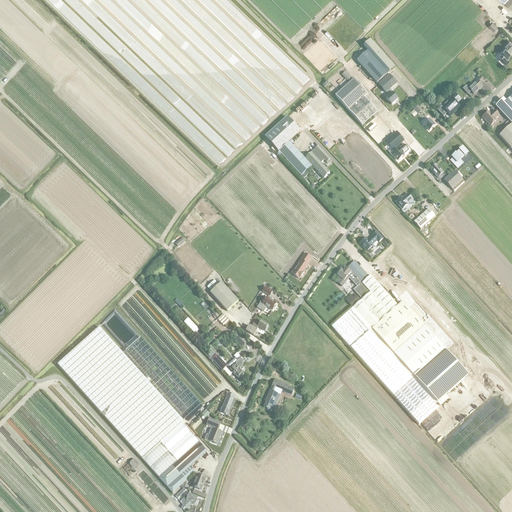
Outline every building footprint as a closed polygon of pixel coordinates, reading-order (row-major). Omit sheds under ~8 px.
[(511,0),(501,0),(511,10),(511,9),(511,0)] [(305,50),(321,68),(329,61),(334,57),(318,39),(305,50)] [(377,84),(388,73),(395,67),(370,40),(363,46),(368,51),(356,61),(377,84)] [(509,60),(507,57),(511,54),(509,52),(511,49),(511,44),(509,41),(503,46),(505,48),(500,53),(502,56),(500,58),(505,64),(509,60)] [(352,79),(346,72),(342,75),(348,82),(352,79)] [(385,98),(391,104),(392,105),(398,100),(395,96),(396,96),(393,92),(390,90),(397,83),(389,74),(378,84),(386,94),(386,93),(389,96),(385,98)] [(468,89),(466,87),(463,89),(468,95),(471,92),(474,95),(483,87),(480,84),(483,81),(479,76),(476,80),(477,81),(468,89)] [(335,96),(362,126),(377,113),(364,98),(368,94),(354,79),(335,96)] [(447,101),(450,104),(451,104),(454,101),(457,104),(461,100),(455,94),(447,101)] [(511,124),(511,125),(500,136),(511,149),(511,96),(509,99),(511,102),(511,124)] [(506,104),(502,99),(495,106),(500,112),(507,106),(506,104)] [(441,107),(437,110),(443,117),(447,113),(450,117),(461,107),(457,104),(454,101),(451,104),(445,110),(441,107)] [(415,103),(411,107),(418,115),(422,111),(421,109),(422,108),(424,109),(426,107),(422,104),(419,107),(415,103)] [(490,114),(495,119),(499,115),(494,111),(490,114)] [(495,119),(490,114),(488,112),(482,118),(490,126),(496,121),(495,119)] [(318,146),(314,150),(311,153),(305,158),(289,141),(301,130),(287,116),(265,136),(301,175),(312,165),(323,178),(329,173),(320,163),(324,160),(326,162),(330,159),(318,146)] [(429,119),(423,125),(429,131),(435,125),(429,119)] [(385,141),(393,150),(395,152),(392,154),(398,161),(404,156),(403,155),(409,151),(404,145),(403,145),(402,143),(404,141),(396,132),(393,135),(389,130),(382,136),(386,141),(385,141)] [(463,163),(460,160),(461,160),(460,159),(464,156),(468,153),(462,147),(459,151),(456,154),(455,154),(452,157),(453,159),(451,161),(457,168),(463,163)] [(438,178),(443,172),(436,164),(430,169),(438,178)] [(464,182),(462,180),(454,171),(444,180),(454,192),(464,182)] [(396,202),(402,210),(413,200),(408,194),(402,198),(401,197),(396,202)] [(420,230),(435,217),(428,209),(414,222),(420,230)] [(372,245),(376,241),(378,243),(383,239),(376,231),(372,235),(373,236),(368,241),(366,238),(360,243),(367,251),(373,246),(372,245)] [(185,241),(182,238),(175,244),(178,248),(185,241)] [(304,273),(303,272),(308,265),(306,264),(311,257),(305,253),(298,263),(299,264),(294,271),(293,270),(291,273),(299,279),(304,273)] [(376,334),(438,403),(468,376),(424,327),(402,302),(398,306),(380,286),(371,276),(369,277),(355,262),(354,262),(348,268),(344,272),(341,270),(340,269),(337,271),(339,273),(337,275),(340,278),(337,283),(343,287),(347,282),(350,278),(357,286),(353,290),(362,300),(353,308),(332,327),(351,348),(352,349),(369,368),(419,425),(437,409),(388,354),(373,337),(376,334)] [(227,312),(238,301),(221,283),(210,293),(227,312)] [(262,292),(270,297),(273,292),(265,287),(262,292)] [(355,296),(348,302),(352,307),(360,301),(355,296)] [(261,303),(258,308),(264,312),(267,307),(273,310),(274,309),(275,309),(276,307),(276,306),(277,304),(267,298),(263,304),(261,303)] [(254,336),(257,331),(256,330),(258,327),(265,332),(268,326),(261,321),(259,324),(255,322),(251,327),(249,326),(246,331),(254,336)] [(100,327),(57,364),(143,461),(183,425),(203,407),(140,336),(123,352),(100,327)] [(229,376),(233,372),(233,373),(233,374),(234,375),(235,375),(238,378),(244,373),(241,371),(244,368),(242,366),(243,364),(242,363),(243,362),(241,359),(238,361),(236,358),(227,366),(215,353),(211,358),(208,355),(207,357),(212,362),(213,361),(222,371),(223,370),(229,376)] [(272,387),(270,391),(266,400),(267,400),(264,407),(267,408),(267,409),(277,413),(279,408),(273,406),(280,391),(292,396),(295,389),(289,387),(289,386),(275,380),(272,387)] [(228,416),(233,405),(232,405),(234,399),(233,399),(235,396),(227,393),(225,397),(226,397),(220,413),(228,416)] [(205,439),(209,441),(217,444),(222,432),(217,430),(218,429),(220,424),(209,419),(207,425),(214,428),(213,429),(211,428),(208,435),(207,434),(205,439)] [(183,425),(143,461),(159,478),(199,442),(183,425)] [(199,442),(159,478),(173,494),(196,473),(191,467),(207,452),(199,442)] [(134,469),(139,464),(134,459),(129,464),(134,469)] [(198,475),(193,487),(196,488),(198,489),(201,490),(206,478),(198,475)] [(176,497),(178,499),(186,490),(184,489),(176,497)] [(183,505),(186,501),(196,504),(198,497),(189,493),(188,496),(187,495),(180,502),(183,505)]
